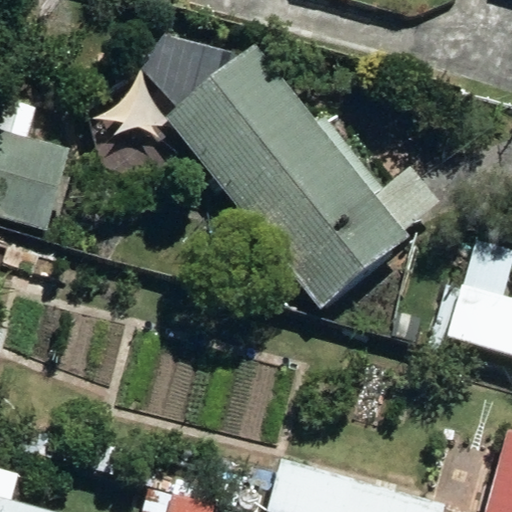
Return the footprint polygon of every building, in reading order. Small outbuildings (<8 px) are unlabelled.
[(167,134),(321,323),(407,252),(254,63),(167,134)] [(0,224),(44,238),(67,158),(0,140),(0,224)] [(447,350),(511,368),(511,313),(461,300),(447,350)] [(511,511),(511,449),(507,449),(489,511),(511,511)] [(416,511),(278,474),(267,511),(416,511)] [(144,511),(168,511),(171,502),(148,496),(144,511)]
